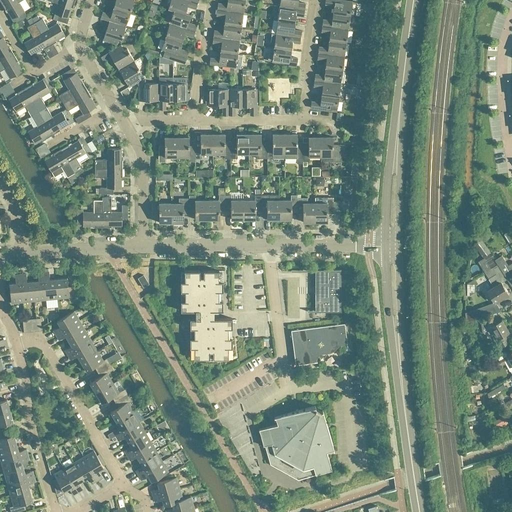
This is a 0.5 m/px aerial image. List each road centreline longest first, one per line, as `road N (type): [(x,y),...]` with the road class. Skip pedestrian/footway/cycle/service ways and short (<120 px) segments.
road 1 (tertiary): [(419,511),(391,245)]
road 2 (tertiary): [(391,245),(413,0)]
road 3 (tertiary): [(144,247),(368,246)]
road 4 (residential): [(124,486),(45,346),(15,342)]
road 5 (residential): [(56,511),(15,342)]
road 6 (residential): [(511,16),(501,53),(510,160)]
road 7 (residential): [(144,247),(141,156),(125,125)]
road 8 (residential): [(303,120),(310,71),(303,63),(319,0)]
road 9 (tertiary): [(22,253),(144,247)]
road 10 (residential): [(192,120),(210,0)]
